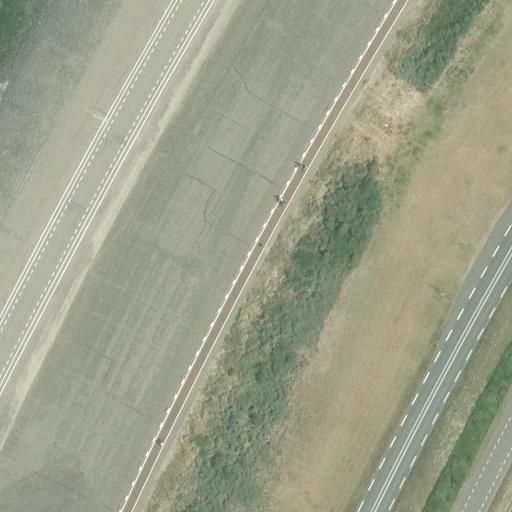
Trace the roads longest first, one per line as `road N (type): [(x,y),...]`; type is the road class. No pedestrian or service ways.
road 1 (unclassified): [(0,357),(193,0)]
road 2 (primary): [(374,511),(511,248)]
